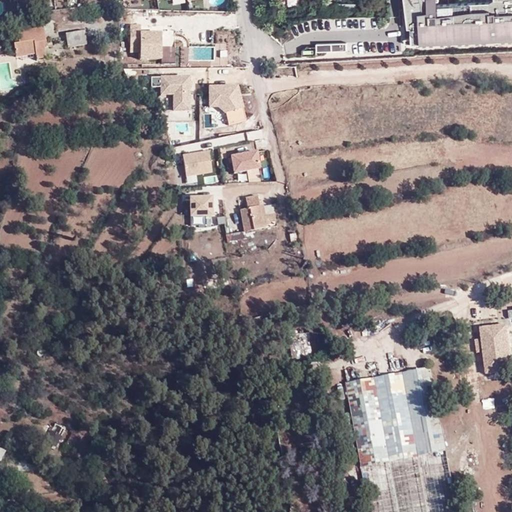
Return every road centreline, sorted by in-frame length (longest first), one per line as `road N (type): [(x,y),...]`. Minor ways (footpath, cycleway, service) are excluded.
road 1 (unknown): [(256,83),(511,74)]
road 2 (unknown): [(511,285),(448,307),(402,338)]
